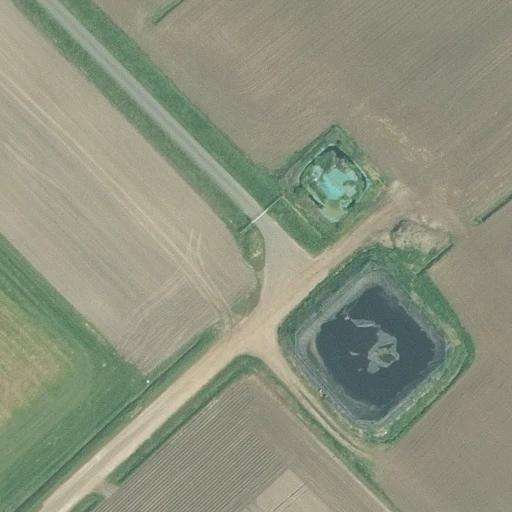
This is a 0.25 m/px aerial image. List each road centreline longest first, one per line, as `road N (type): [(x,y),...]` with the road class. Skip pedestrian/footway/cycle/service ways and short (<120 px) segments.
road 1 (unclassified): [(50,511),(299,282)]
road 2 (track): [(380,470),(335,437),(243,333)]
